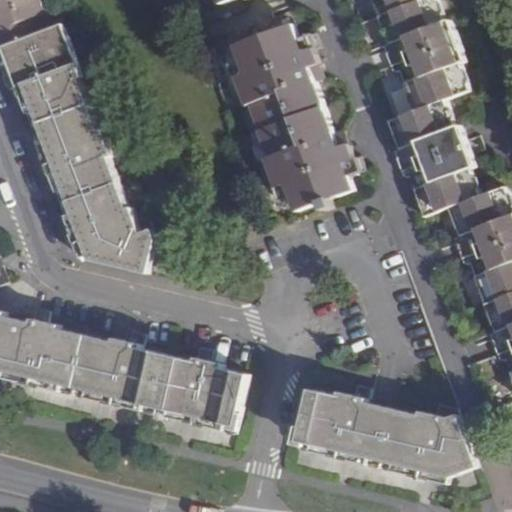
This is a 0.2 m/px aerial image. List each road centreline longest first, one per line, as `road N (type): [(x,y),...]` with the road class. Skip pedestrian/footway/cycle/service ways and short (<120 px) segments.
road 1 (residential): [(0,147),(50,277),(289,334),(294,343),(257,511)]
road 2 (residential): [(511,511),(318,0)]
road 3 (residential): [(151,511),(0,472)]
